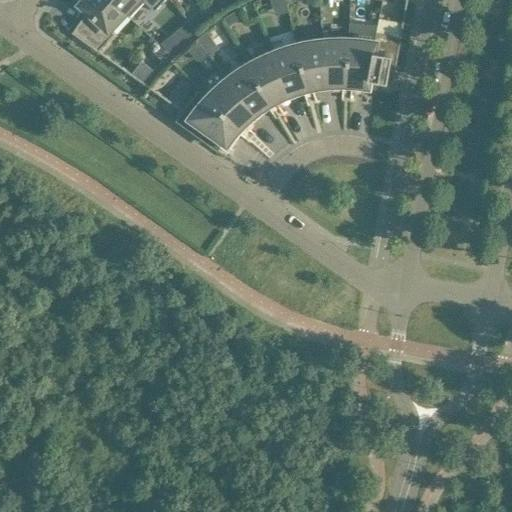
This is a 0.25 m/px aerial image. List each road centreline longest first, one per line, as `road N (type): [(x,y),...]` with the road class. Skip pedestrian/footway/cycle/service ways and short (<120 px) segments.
road 1 (residential): [(258,206),(7,25)]
road 2 (tertiary): [(456,0),(406,286)]
road 3 (tertiary): [(409,467),(436,420),(462,396),(486,297)]
road 4 (tertiary): [(406,286),(392,382),(408,414),(409,467)]
road 5 (residential): [(406,286),(371,279),(258,206)]
road 6 (residential): [(258,206),(290,161),(342,143),(370,147)]
road 7 (tertiary): [(486,297),(511,162)]
